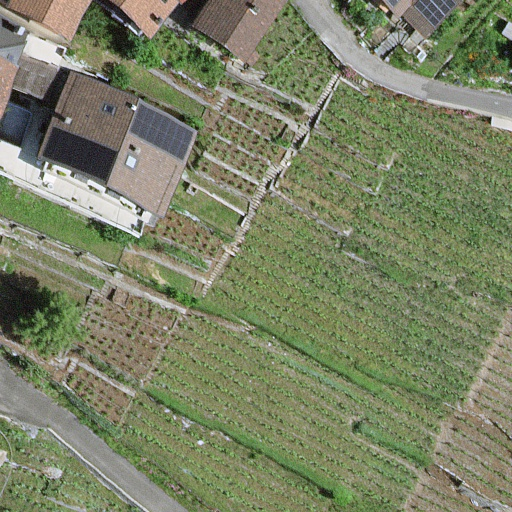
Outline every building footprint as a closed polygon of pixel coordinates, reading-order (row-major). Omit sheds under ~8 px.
[(13,0),(12,3),(68,33),(86,0),(13,0)] [(176,0),(111,0),(149,32),(176,0)] [(206,0),(184,30),(232,66),(281,0),(206,0)] [(383,0),(419,31),(446,0),(383,0)] [(0,88),(25,41),(0,27),(0,17),(3,11),(0,9),(0,88)] [(74,77),(40,155),(161,208),(195,130),(74,77)]
